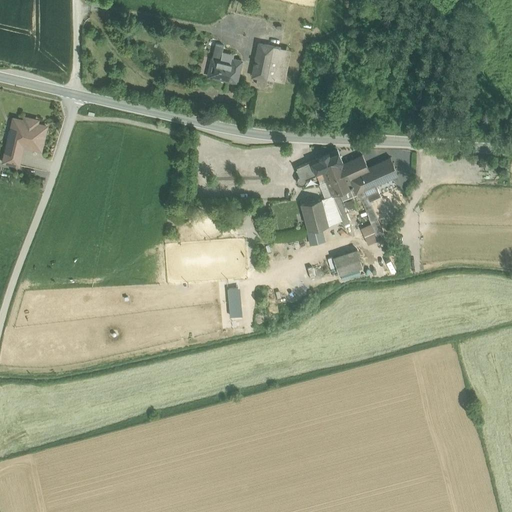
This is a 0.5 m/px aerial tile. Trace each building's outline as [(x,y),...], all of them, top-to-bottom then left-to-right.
[(210,42),(208,41),(206,49),(213,51),(214,51),(215,43),(210,42)] [(223,45),(215,43),(214,51),(213,51),(212,58),(220,60),(223,45)] [(273,46),(259,43),(252,76),(266,79),(273,46)] [(273,46),(266,79),(274,80),(277,66),(281,47),(273,46)] [(231,63),(220,60),(212,58),(208,75),(236,82),(241,60),(232,58),(231,63)] [(277,66),(274,80),(281,81),(283,68),(277,66)] [(35,119),(27,117),(24,119),(23,121),(17,120),(12,139),(9,138),(6,151),(20,154),(23,145),(40,149),(46,126),(36,123),(37,122),(35,119)] [(337,149),(310,161),(316,174),(322,172),(343,163),(337,149)] [(20,154),(6,151),(3,161),(18,165),(20,154)] [(325,177),(325,179),(346,171),(353,186),(361,182),(365,190),(376,185),(398,175),(390,157),(368,167),(362,154),(343,163),(322,172),(325,177)] [(316,174),(310,161),(295,167),(299,176),(298,176),(297,180),(298,184),(301,185),(305,183),(306,180),(306,179),(316,174)] [(346,171),(325,179),(332,195),(338,192),(348,188),(353,186),(346,171)] [(322,172),(316,174),(318,180),(325,177),(322,172)] [(361,182),(353,186),(356,192),(362,202),(364,207),(372,223),(379,239),(385,236),(369,199),(365,190),(361,182)] [(376,185),(365,190),(369,199),(380,194),(376,185)] [(353,186),(348,188),(358,210),(364,207),(362,202),(356,192),(353,186)] [(364,207),(358,210),(348,188),(338,192),(349,222),(357,218),(362,228),(372,223),(364,207)] [(338,192),(332,195),(322,199),(329,225),(341,220),(343,225),(349,222),(338,192)] [(322,199),(300,203),(307,231),(320,228),(328,226),(329,225),(322,199)] [(372,223),(362,228),(364,232),(362,233),(368,245),(379,239),(372,223)] [(320,228),(307,231),(311,244),(323,241),(320,228)] [(357,250),(333,257),(338,273),(362,266),(357,250)] [(479,403),(472,405),(474,415),(482,414),(479,403)]
